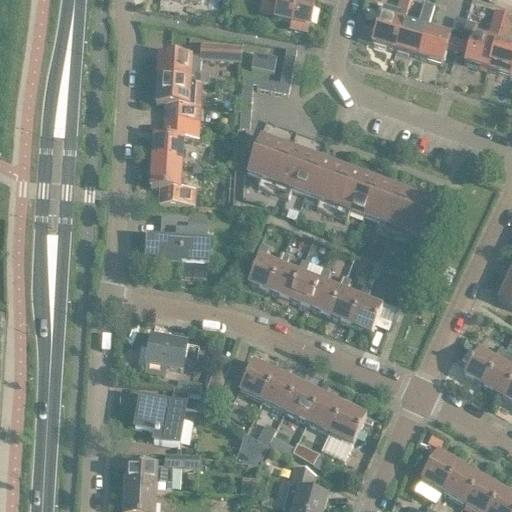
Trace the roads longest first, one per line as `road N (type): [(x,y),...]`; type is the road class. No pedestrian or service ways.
road 1 (secondary): [(41,511),(54,188),(72,0)]
road 2 (residential): [(417,392),(229,316),(105,294)]
road 3 (residential): [(105,294),(127,54),(120,0)]
road 4 (residential): [(511,153),(342,84),(338,60),(350,0)]
road 5 (residential): [(417,392),(511,191)]
road 6 (residential): [(88,511),(105,294)]
road 7 (residential): [(367,511),(417,392)]
